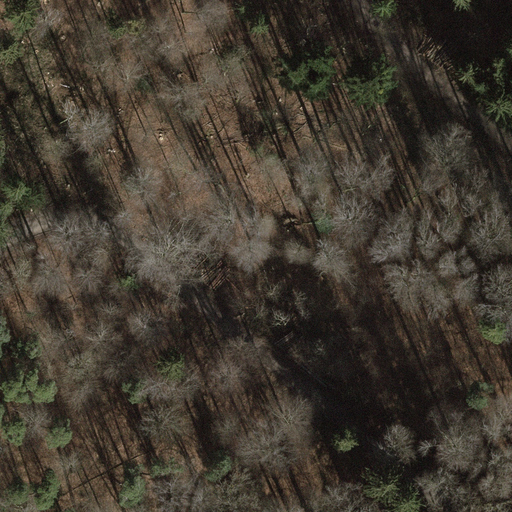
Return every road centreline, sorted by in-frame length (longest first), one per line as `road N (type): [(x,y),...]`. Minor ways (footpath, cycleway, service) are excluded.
road 1 (track): [(0,238),(65,216),(120,234),(460,511)]
road 2 (track): [(352,0),(384,37),(511,139)]
